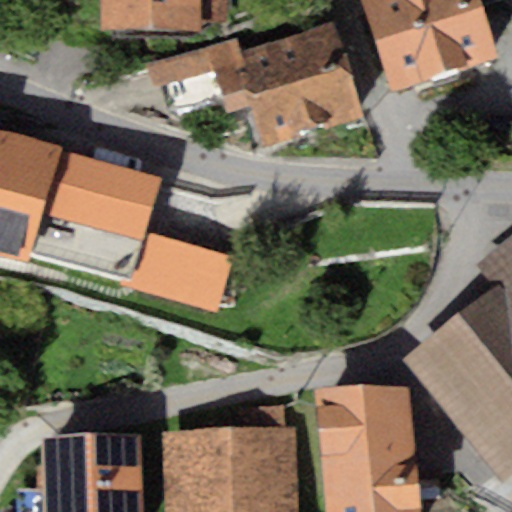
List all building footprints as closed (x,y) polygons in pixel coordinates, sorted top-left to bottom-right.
[(99,0),(99,30),(201,31),(201,21),(229,22),(228,0),(99,0)] [(478,0),(362,0),(392,92),(498,58),(478,0)] [(244,48),(240,35),(145,64),(153,89),(162,86),(169,111),(225,94),(229,110),(251,103),(264,143),(361,112),(333,21),(244,48)] [(62,146),(0,128),(0,257),(28,265),(32,251),(62,147),(62,146)] [(161,177),(62,147),(32,251),(122,278),(130,280),(145,232),(161,177)] [(489,288),(400,358),(499,484),(511,474),(511,231),(470,264),(489,288)] [(233,258),(145,232),(130,280),(122,278),(120,286),(217,314),(233,258)] [(418,511),(410,385),(319,391),(327,511),(418,511)] [(233,428),(162,431),(165,511),(297,511),(294,426),(287,426),(285,402),(241,405),(233,428)] [(144,511),(142,435),(41,438),(42,462),(35,463),(36,487),(24,487),(24,511),(144,511)]
